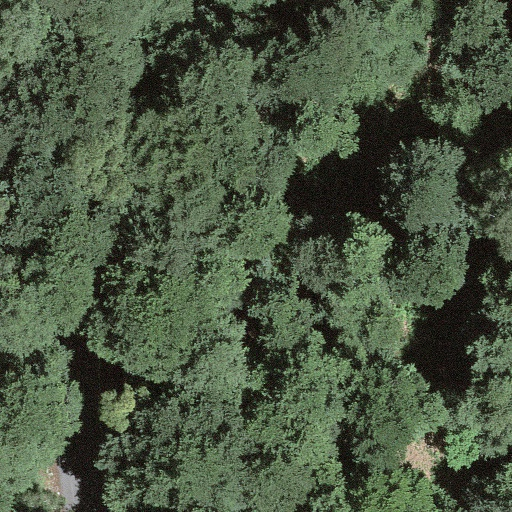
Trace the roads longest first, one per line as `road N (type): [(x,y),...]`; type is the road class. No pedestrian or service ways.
road 1 (unclassified): [(90,511),(77,348),(113,114),(161,0)]
road 2 (track): [(33,511),(0,268),(11,0)]
